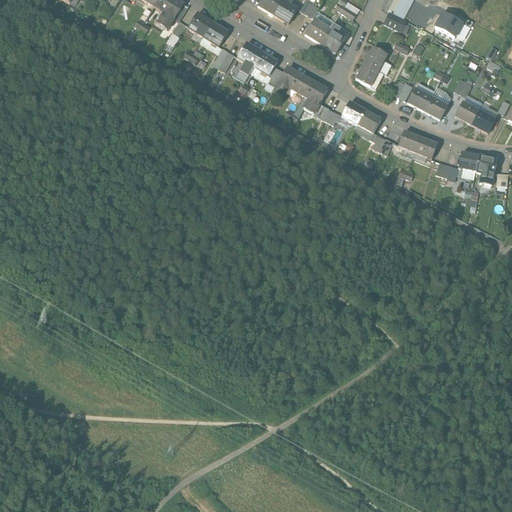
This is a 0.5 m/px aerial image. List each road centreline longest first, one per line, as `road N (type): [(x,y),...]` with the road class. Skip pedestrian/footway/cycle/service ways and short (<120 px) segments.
road 1 (track): [(156,511),(397,348)]
road 2 (residential): [(511,155),(442,141),(335,88)]
road 3 (residential): [(335,88),(188,0)]
road 4 (track): [(397,348),(511,252)]
road 5 (residential): [(228,0),(344,72)]
